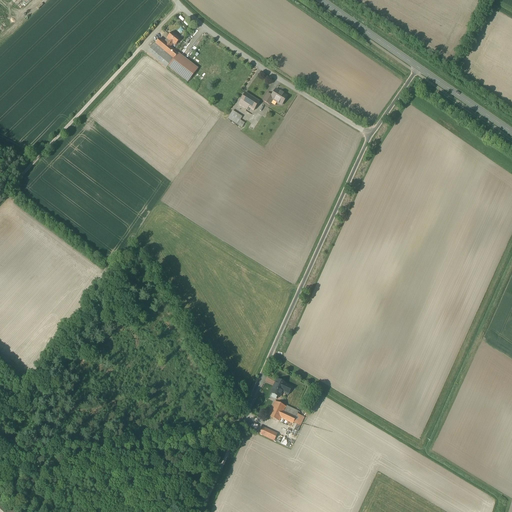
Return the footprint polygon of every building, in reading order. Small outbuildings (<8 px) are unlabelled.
[(184,40),(174,33),(168,41),(178,48),(184,40)] [(181,55),(161,39),(149,53),(190,84),(201,70),(181,55)] [(289,97),(277,90),(274,96),(268,93),(263,103),(271,107),(274,102),(283,107),(289,97)] [(262,103),(246,94),(239,106),(248,112),(250,109),(256,113),(262,103)] [(243,117),(234,111),(229,120),(243,128),(246,124),(240,120),(243,117)] [(285,384),(277,380),(271,394),(279,397),(282,391),(288,394),(291,388),(285,385),(285,384)] [(286,407),(274,402),(268,416),(282,423),(283,420),(293,424),(300,428),(305,418),(298,414),(299,412),(286,406),(286,407)] [(277,434),(260,426),(257,433),(274,441),(277,434)]
